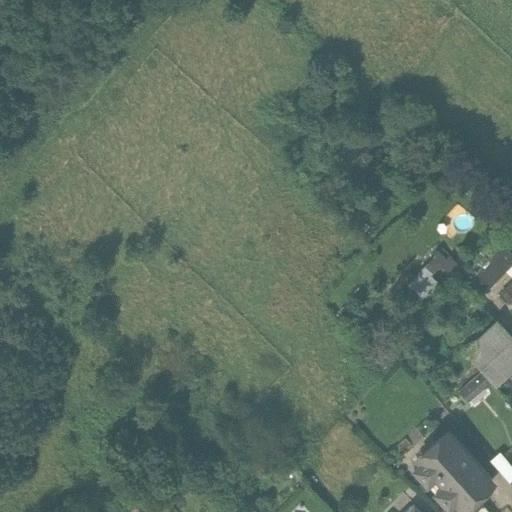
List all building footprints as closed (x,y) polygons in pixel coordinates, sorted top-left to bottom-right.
[(511,269),(508,266),(511,260),(511,243),(509,240),(482,270),(505,290),(511,281),(511,269)] [(463,348),(480,368),(511,340),(511,334),(496,318),(463,348)] [(511,340),(480,368),(494,384),(511,367),(511,340)] [(490,479),(449,430),(411,463),(416,469),(424,477),(430,472),(437,480),(431,485),(445,501),(452,495),(460,505),(490,479)] [(506,474),(511,471),(511,458),(506,445),(495,451),(506,474)] [(421,511),(411,501),(400,511),(421,511)]
